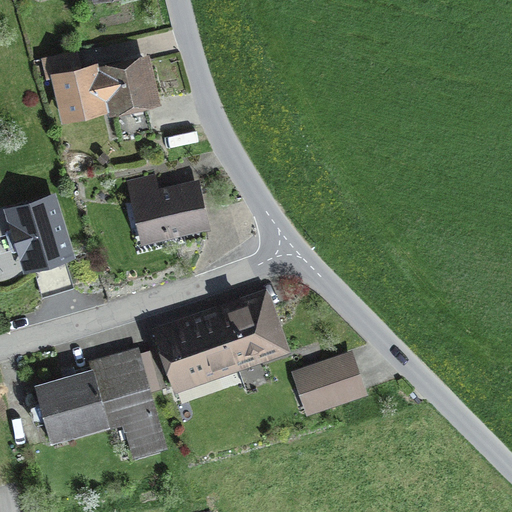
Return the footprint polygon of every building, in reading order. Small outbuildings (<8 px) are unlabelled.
[(104,69),(110,93),(120,138),(152,130),(145,101),(154,99),(144,59),(104,69)] [(100,96),(110,93),(104,69),(94,72),(93,66),(56,75),(66,116),(103,108),(100,96)] [(131,202),(137,201),(146,237),(174,230),(178,244),(206,237),(194,186),(160,194),(155,174),(126,181),(131,202)] [(70,254),(52,196),(9,210),(15,228),(6,230),(13,251),(21,249),(27,267),(70,254)] [(262,299),(219,314),(234,358),(277,343),(262,299)] [(234,358),(219,314),(165,333),(181,377),(234,358)] [(134,413),(151,408),(135,353),(118,358),(134,413)] [(303,390),(310,408),(360,391),(348,356),(318,366),(324,383),(303,390)] [(93,370),(108,421),(127,415),(137,449),(161,442),(151,408),(134,413),(118,358),(92,366),(93,370)] [(108,421),(93,370),(36,387),(51,437),(108,421)]
